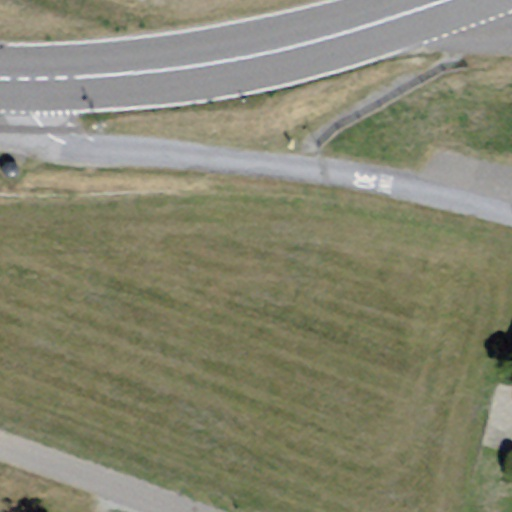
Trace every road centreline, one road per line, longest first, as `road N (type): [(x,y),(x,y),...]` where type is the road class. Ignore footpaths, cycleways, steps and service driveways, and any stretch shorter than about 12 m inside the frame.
road 1 (residential): [(5,77),(63,142),(329,172),(511,213)]
road 2 (secondary): [(5,77),(210,62),(443,0)]
road 3 (track): [(165,511),(0,450)]
